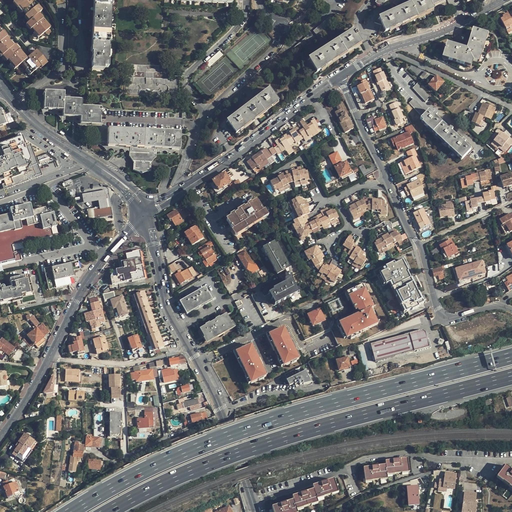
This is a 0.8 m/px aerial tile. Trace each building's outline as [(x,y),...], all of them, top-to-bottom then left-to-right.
[(13,0),(15,1),(13,3),(18,8),(26,0),(13,0)] [(26,0),(18,8),(22,13),(23,12),(26,15),(25,17),(29,22),(38,14),(42,11),(31,0),(26,0)] [(107,68),(111,0),(94,0),(91,67),(107,68)] [(420,0),(379,19),(385,32),(433,10),(432,7),(445,1),(444,0),(420,0)] [(508,15),(507,13),(499,17),(507,30),(511,27),(511,25),(511,24),(511,12),(511,13),(508,15)] [(26,25),(30,30),(32,28),(35,32),(33,33),(38,38),(46,32),(49,29),(50,28),(38,14),(29,22),(26,25)] [(336,20),(331,15),(313,31),(318,36),(336,20)] [(447,44),(442,57),(449,59),(448,61),(452,62),(453,60),(457,61),(456,63),(465,65),(465,64),(471,65),(472,61),(477,63),(479,57),(480,57),(483,49),(482,48),(483,44),(484,45),(486,40),(484,40),(486,34),(473,30),(466,50),(447,44)] [(361,43),(353,31),(309,60),(317,72),(361,43)] [(287,53),(292,58),(315,38),(310,33),(287,53)] [(11,48),(0,35),(0,57),(11,48)] [(13,47),(11,48),(0,57),(5,62),(6,61),(10,65),(8,66),(12,71),(22,62),(24,61),(13,47)] [(219,50),(213,56),(216,60),(223,54),(219,50)] [(35,52),(24,61),(22,62),(27,68),(26,70),(30,74),(39,67),(40,68),(45,64),(35,52)] [(372,72),(376,81),(377,85),(378,86),(380,92),(388,89),(380,68),(372,72)] [(425,72),(420,77),(424,81),(428,75),(425,72)] [(436,77),(428,85),(436,92),(443,83),(436,77)] [(360,94),(368,91),(364,81),(360,83),(361,85),(357,87),(360,94)] [(417,83),(412,88),(425,102),(430,97),(417,83)] [(130,84),(131,93),(140,93),(139,84),(130,84)] [(227,122),(236,133),(278,101),(269,90),(227,122)] [(372,101),(368,91),(360,94),(364,104),(372,101)] [(64,95),(44,94),(44,96),(43,96),(43,98),(44,98),(44,110),(63,111),(63,119),(81,120),(81,126),(100,127),(101,114),(102,114),(102,112),(101,112),(101,111),(82,110),(82,103),(64,102),(64,95)] [(413,98),(409,103),(421,117),(420,119),(462,159),(470,150),(464,144),(465,142),(462,140),(461,141),(451,132),(452,130),(449,128),(448,129),(435,117),(436,115),(434,113),(432,114),(428,110),(426,112),(413,98)] [(394,120),(396,126),(405,123),(397,103),(389,106),(392,113),(391,113),(394,120)] [(492,112),(494,113),(496,109),(483,104),(478,115),(484,118),(489,120),(492,112)] [(336,113),(339,119),(345,130),(353,126),(342,105),(337,107),(339,111),(336,113)] [(482,123),(484,118),(478,115),(476,114),(474,118),(471,116),(468,122),(480,127),(482,123)] [(379,130),(375,120),(373,117),(366,120),(369,128),(373,127),(375,132),(379,130)] [(383,118),(375,120),(379,130),(386,128),(383,118)] [(321,132),(317,124),(316,122),(314,119),(311,121),(312,123),(310,124),(307,126),(313,137),(321,132)] [(354,129),(353,126),(345,130),(339,119),(338,120),(345,133),(354,129)] [(307,126),(306,125),(302,127),(304,130),(297,134),(301,141),(304,146),(307,144),(314,140),(313,137),(307,126)] [(415,133),(412,125),(404,128),(407,133),(391,140),(394,147),(396,146),(398,150),(413,144),(409,135),(415,133)] [(107,149),(129,150),(129,156),(134,164),(133,168),(133,170),(141,174),(149,171),(150,169),(150,164),(155,157),(156,151),(179,152),(180,134),(108,130),(107,149)] [(287,136),(286,134),(284,136),(285,137),(290,145),(295,142),(296,144),(301,141),(297,134),(294,130),(290,132),(291,134),(287,136)] [(500,134),(494,142),(501,147),(500,149),(505,153),(511,144),(511,140),(510,139),(508,140),(503,136),(500,134)] [(0,178),(2,178),(5,186),(39,174),(28,144),(24,146),(21,137),(6,143),(6,141),(0,143),(0,178)] [(294,152),(290,145),(285,137),(282,139),(280,141),(279,139),(275,141),(279,147),(282,152),(285,157),(294,152)] [(499,150),(500,149),(501,147),(494,142),(492,144),(499,150)] [(265,149),(256,156),(265,167),(274,161),(265,149)] [(414,149),(406,152),(409,159),(400,163),(406,175),(420,168),(415,156),(417,155),(414,149)] [(340,178),(341,178),(351,172),(352,175),(358,172),(356,168),(350,171),(346,162),(340,165),(338,161),(340,160),(336,153),(330,156),(330,157),(329,158),(340,178)] [(256,174),(265,167),(256,156),(247,162),(256,174)] [(362,165),(359,167),(364,176),(374,170),(372,167),(365,170),(362,165)] [(297,168),(298,170),(300,182),(300,184),(306,183),(306,181),(305,179),(309,178),(307,171),(305,171),(305,170),(301,171),(301,167),(297,168)] [(289,171),(286,172),(289,179),(290,179),(291,182),(294,181),(295,183),(300,182),(298,170),(295,171),(292,171),(292,170),(289,171)] [(283,175),(280,176),(278,177),(279,179),(280,181),(283,188),(288,186),(288,184),(291,182),(290,179),(289,179),(286,172),(282,173),(283,175)] [(225,173),(212,181),(213,183),(218,190),(231,183),(229,179),(233,177),(231,174),(227,176),(225,173)] [(511,173),(499,177),(503,188),(505,187),(511,184),(511,173)] [(278,182),(277,180),(276,179),(274,180),(272,178),(269,180),(275,190),(278,189),(279,190),(283,188),(280,181),(278,182)] [(418,180),(407,186),(407,187),(404,189),(408,196),(411,194),(412,197),(419,193),(419,195),(424,193),(422,188),(423,188),(421,184),(419,180),(418,180)] [(498,190),(497,186),(491,187),(492,192),(489,192),(490,193),(489,193),(491,200),(496,199),(494,191),(498,190)] [(98,201),(99,208),(110,206),(108,190),(82,195),(83,203),(98,201)] [(491,200),(489,193),(487,193),(483,194),(483,197),(471,200),(471,202),(465,203),(467,212),(472,210),(472,209),(478,208),(477,204),(491,201),(491,200)] [(293,211),(295,209),(307,203),(306,200),(303,201),(301,198),(300,199),(299,197),(292,200),(293,204),(290,205),(293,211)] [(369,205),(366,206),(367,207),(368,210),(372,210),(378,210),(378,200),(375,200),(372,200),(372,199),(369,198),(369,205)] [(384,206),(384,204),(384,202),(381,202),(381,198),(378,198),(378,200),(378,210),(377,212),(380,212),(380,214),(386,214),(386,206),(385,206),(384,206)] [(362,204),(362,202),(361,201),(359,202),(357,200),(354,202),(360,212),(363,211),(364,212),(368,210),(367,207),(366,206),(364,203),(362,204)] [(256,201),(227,220),(236,235),(266,215),(256,201)] [(353,217),(357,216),(356,214),(360,212),(354,202),(351,203),(352,206),(349,207),(350,208),(351,210),(349,210),(353,217)] [(305,208),(307,207),(309,206),(307,203),(295,209),(297,212),(299,218),(307,213),(310,212),(309,210),(307,210),(305,208)] [(455,215),(453,205),(447,206),(447,204),(438,206),(441,216),(447,215),(451,214),(451,216),(455,215)] [(0,261),(14,258),(10,245),(17,243),(51,235),(50,228),(56,227),(53,213),(46,214),(44,208),(31,211),(29,205),(9,209),(11,216),(0,218),(0,261)] [(112,216),(110,206),(99,208),(87,210),(89,220),(112,216)] [(328,208),(324,210),(330,222),(331,224),(337,222),(335,219),(338,217),(334,210),(333,211),(332,210),(329,211),(328,208)] [(413,213),(416,220),(420,229),(419,230),(420,233),(430,228),(429,226),(430,225),(423,209),(413,213)] [(171,219),(172,221),(176,227),(183,222),(176,210),(167,216),(169,219),(171,219)] [(319,215),(317,216),(322,226),(327,224),(330,222),(324,210),(321,212),(322,214),(323,215),(321,217),(320,215),(319,215)] [(307,218),(309,216),(307,213),(299,218),(297,218),(295,220),(297,223),(300,229),(309,224),(310,224),(309,222),(308,221),(306,221),(305,219),(307,218)] [(492,214),(481,219),(482,222),(480,223),(481,226),(490,222),(489,221),(493,220),(492,214)] [(499,220),(502,225),(503,227),(505,226),(509,233),(511,231),(511,216),(511,214),(499,220)] [(317,216),(314,218),(314,219),(311,220),(309,222),(310,224),(309,224),(312,229),(318,226),(319,228),(322,226),(317,216)] [(313,232),(312,229),(309,224),(300,229),(297,230),(296,230),(300,238),(304,236),(305,237),(308,235),(308,234),(307,233),(309,232),(310,233),(313,232)] [(505,235),(509,233),(505,226),(503,227),(502,225),(500,226),(505,235)] [(200,235),(194,227),(186,232),(189,236),(190,236),(195,243),(204,238),(201,235),(200,235)] [(397,234),(396,232),(393,233),(391,231),(388,232),(389,234),(390,236),(394,243),(397,241),(398,243),(402,241),(399,233),(397,234)] [(192,245),(195,243),(190,236),(189,236),(186,232),(184,233),(192,245)] [(394,243),(390,236),(388,237),(388,235),(387,234),(384,235),(383,233),(380,235),(386,245),(389,243),(389,245),(394,243)] [(346,248),(345,249),(349,251),(351,249),(354,244),(353,244),(354,242),(354,241),(351,240),(353,237),(350,235),(344,246),(346,248)] [(388,249),(386,245),(380,235),(377,236),(378,240),(376,241),(376,242),(374,243),(378,250),(381,249),(382,252),(388,249)] [(436,241),(439,246),(444,243),(443,241),(449,238),(448,235),(436,241)] [(450,240),(444,243),(439,246),(441,250),(443,250),(447,258),(457,253),(450,240)] [(0,271),(3,271),(1,265),(21,260),(17,243),(10,245),(14,258),(0,261),(0,271)] [(278,276),(285,272),(289,270),(276,246),(274,243),(264,249),(278,276)] [(199,249),(204,258),(206,261),(204,262),(203,263),(206,267),(216,261),(213,255),(214,254),(208,244),(199,249)] [(350,258),(355,261),(361,251),(356,248),(357,246),(354,244),(351,249),(349,251),(348,253),(347,254),(351,256),(350,258)] [(277,245),(276,246),(289,270),(290,269),(277,245)] [(115,263),(116,271),(118,277),(119,284),(131,281),(131,282),(145,280),(138,246),(125,248),(126,254),(120,256),(121,262),(115,263)] [(320,251),(318,252),(317,250),(319,249),(317,246),(304,253),(307,257),(308,257),(310,260),(311,260),(322,254),(320,251)] [(276,276),(278,276),(264,249),(262,249),(276,276)] [(258,283),(263,279),(245,251),(238,256),(248,272),(250,271),(258,283)] [(364,253),(361,251),(355,261),(353,263),(352,264),(357,268),(359,264),(362,266),(366,260),(364,259),(365,258),(362,256),(364,253)] [(320,262),(322,262),(323,261),(321,259),(324,257),(322,254),(311,260),(313,263),(311,264),(313,268),(315,267),(321,264),(320,262)] [(381,275),(377,276),(383,287),(390,283),(406,313),(424,303),(421,296),(419,297),(418,294),(414,286),(415,285),(414,281),(412,282),(406,272),(407,272),(405,268),(407,266),(404,260),(394,265),(391,267),(390,265),(384,268),(385,269),(379,272),(381,275)] [(44,269),(47,282),(49,289),(68,284),(67,278),(73,276),(72,270),(78,269),(77,262),(44,269)] [(480,262),(468,266),(470,275),(474,274),(475,276),(484,274),(480,262)] [(322,265),(317,269),(320,272),(319,273),(322,275),(320,278),(325,281),(325,280),(326,278),(334,266),(330,264),(328,268),(326,267),(325,268),(323,266),(322,265)] [(337,269),(334,266),(326,278),(330,281),(329,281),(334,284),(341,272),(339,270),(337,272),(335,271),(337,269)] [(443,274),(441,266),(432,269),(434,277),(438,276),(443,274)] [(466,276),(470,275),(468,266),(455,269),(458,281),(467,278),(466,276)] [(180,284),(187,280),(192,277),(193,276),(192,273),(191,274),(188,269),(182,273),(180,274),(179,273),(175,275),(180,284)] [(7,302),(12,301),(12,300),(16,299),(17,302),(18,305),(36,301),(35,295),(34,295),(33,292),(34,291),(32,283),(31,283),(30,278),(31,278),(30,274),(10,279),(12,289),(1,292),(0,285),(0,301),(7,300),(7,302)] [(288,275),(286,276),(281,278),(283,281),(284,281),(286,284),(289,281),(290,281),(289,278),(290,278),(289,276),(288,275)] [(118,277),(111,278),(114,291),(120,290),(119,284),(118,277)] [(273,290),(274,292),(290,283),(289,281),(286,284),(273,290)] [(290,283),(274,292),(268,295),(274,307),(298,294),(292,282),(290,283)] [(361,309),(363,313),(371,309),(374,308),(374,307),(370,300),(366,293),(363,285),(347,292),(347,293),(351,300),(354,308),(356,307),(359,305),(361,309)] [(204,288),(181,301),(187,313),(193,310),(192,308),(204,301),(206,303),(211,300),(204,288)] [(135,300),(146,296),(144,291),(134,295),(135,300)] [(123,296),(111,300),(114,309),(117,308),(120,317),(126,314),(125,313),(128,312),(123,296)] [(135,300),(137,306),(147,302),(148,302),(146,296),(135,300)] [(89,299),(93,311),(95,320),(99,319),(100,322),(104,321),(98,297),(89,299)] [(137,306),(139,311),(149,307),(147,302),(137,306)] [(139,311),(141,316),(151,312),(149,307),(139,311)] [(320,309),(307,315),(312,327),(325,321),(320,309)] [(373,313),(371,309),(363,313),(363,314),(360,316),(354,319),(351,320),(348,321),(348,320),(340,324),(340,325),(341,328),(342,329),(347,339),(350,338),(360,333),(363,332),(369,329),(378,325),(377,323),(373,313)] [(89,321),(91,328),(95,327),(96,328),(101,327),(100,322),(99,319),(95,320),(93,311),(84,314),(86,322),(89,321)] [(141,316),(143,321),(153,317),(151,312),(141,316)] [(27,320),(29,319),(35,326),(39,324),(32,316),(30,318),(29,315),(25,316),(27,320)] [(225,315),(201,329),(205,335),(204,336),(208,342),(234,327),(230,321),(229,321),(225,315)] [(143,321),(144,326),(154,322),(153,317),(143,321)] [(144,326),(146,331),(156,327),(154,322),(144,326)] [(42,323),(36,328),(44,337),(49,332),(42,323)] [(148,335),(158,332),(157,327),(156,327),(146,331),(148,335)] [(44,337),(36,328),(27,336),(34,344),(35,344),(37,342),(40,345),(46,340),(43,337),(44,337)] [(297,361),(300,360),(296,352),(295,352),(295,351),(291,343),(289,340),(288,337),(289,336),(285,328),(277,332),(270,336),(277,350),(277,351),(277,352),(280,358),(281,359),(284,366),(285,367),(292,363),(297,361)] [(270,336),(277,332),(276,330),(267,335),(274,351),(277,350),(270,336)] [(420,331),(370,344),(375,362),(419,351),(419,352),(430,350),(427,339),(425,340),(423,332),(420,331)] [(84,352),(83,348),(82,341),(86,340),(85,337),(84,332),(79,333),(80,337),(75,338),(76,342),(73,343),(74,345),(68,346),(70,353),(77,352),(77,354),(84,352)] [(150,340),(160,337),(159,332),(158,332),(148,335),(150,340)] [(132,351),(137,349),(138,349),(139,350),(142,349),(142,348),(139,339),(137,335),(128,339),(132,351)] [(30,348),(34,344),(27,336),(23,339),(30,348)] [(103,351),(108,350),(104,337),(93,340),(97,354),(103,352),(103,351)] [(150,340),(152,346),(162,342),(160,337),(150,340)] [(0,349),(9,356),(14,348),(1,339),(0,339),(0,349)] [(164,347),(162,342),(152,346),(153,351),(155,350),(157,354),(161,353),(160,349),(164,347)] [(264,378),(267,376),(263,368),(262,369),(261,368),(257,360),(256,356),(255,354),(256,353),(252,345),(244,349),(237,352),(243,367),(244,368),(247,375),(248,376),(251,383),(251,384),(259,380),(264,378)] [(237,352),(244,349),(243,347),(233,352),(241,368),(243,367),(237,352)] [(28,353),(33,360),(38,356),(32,349),(28,353)] [(344,369),(344,371),(350,369),(347,358),(337,361),(339,370),(344,369)] [(284,376),(285,379),(312,365),(310,362),(284,376)] [(303,386),(318,381),(312,365),(285,379),(286,381),(288,385),(293,383),(294,385),(294,386),(298,384),(299,386),(302,385),(303,386)] [(164,377),(165,378),(170,377),(170,376),(178,374),(177,369),(175,370),(174,368),(173,369),(173,370),(171,371),(170,368),(163,370),(164,377)] [(142,379),(154,377),(158,376),(157,369),(131,373),(132,380),(136,380),(137,382),(142,381),(142,379)] [(79,382),(79,370),(66,370),(66,381),(79,382)] [(0,390),(10,389),(8,380),(7,380),(7,379),(7,378),(7,376),(4,376),(4,371),(3,371),(0,371),(0,390)] [(181,379),(180,375),(179,376),(178,374),(170,376),(170,377),(165,378),(165,379),(166,382),(181,379)] [(118,380),(120,380),(120,375),(109,375),(109,385),(111,385),(112,389),(112,396),(121,396),(120,388),(119,388),(118,380)] [(55,377),(54,377),(53,377),(45,395),(55,394),(55,386),(55,378),(55,377)] [(179,393),(179,391),(175,392),(177,397),(185,394),(184,392),(193,389),(192,384),(181,387),(182,392),(179,393)] [(85,393),(68,392),(68,401),(84,402),(85,393)] [(182,403),(184,408),(191,406),(193,410),(199,408),(198,404),(199,404),(197,399),(182,403)] [(153,412),(144,413),(145,419),(137,419),(138,429),(149,428),(149,426),(154,425),(153,412)] [(121,424),(121,413),(110,413),(110,436),(122,436),(123,424),(121,424)] [(187,417),(188,424),(201,420),(200,417),(202,417),(201,413),(187,417)] [(12,454),(20,460),(29,448),(30,449),(35,442),(25,434),(18,443),(20,444),(17,447),(12,454)] [(36,442),(35,442),(30,449),(29,448),(20,460),(22,461),(36,442)] [(75,442),(74,451),(83,452),(84,446),(79,445),(79,443),(79,442),(75,442)] [(385,459),(386,462),(387,470),(409,467),(407,455),(385,459)] [(71,463),(77,466),(78,460),(80,460),(80,458),(73,457),(73,456),(72,456),(71,463)] [(88,469),(100,469),(101,461),(88,460),(88,469)] [(388,474),(387,470),(386,462),(363,466),(365,477),(388,474)] [(511,485),(511,470),(505,465),(498,474),(511,485)] [(457,473),(445,472),(444,480),(443,488),(455,489),(457,473)] [(312,486),(313,489),(316,497),(337,490),(333,479),(312,486)] [(12,494),(14,493),(19,492),(19,491),(21,490),(18,482),(15,483),(10,485),(8,480),(3,482),(4,487),(3,487),(8,498),(13,496),(12,494)] [(417,486),(407,487),(409,505),(419,504),(417,486)] [(292,496),(293,500),(295,507),(317,500),(316,497),(313,489),(292,496)] [(462,502),(462,511),(469,511),(475,511),(476,503),(475,503),(476,494),(464,493),(463,500),(462,502)] [(293,511),(297,511),(295,507),(293,500),(272,506),(273,511),(293,511)]
